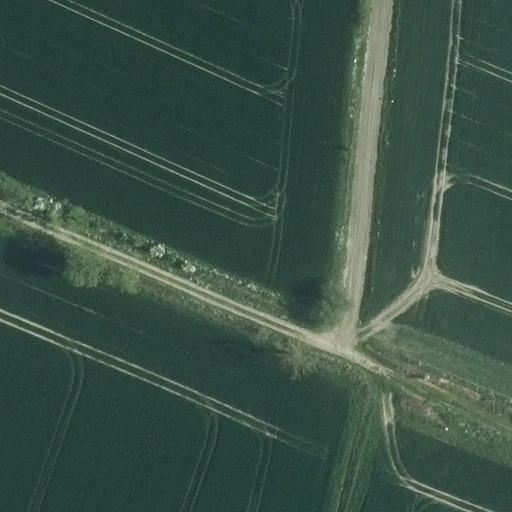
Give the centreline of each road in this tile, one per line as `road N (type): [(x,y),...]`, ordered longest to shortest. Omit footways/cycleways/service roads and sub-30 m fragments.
road 1 (track): [(380,0),(350,318),(336,334),(301,331),(0,211)]
road 2 (track): [(511,422),(363,362),(336,334)]
